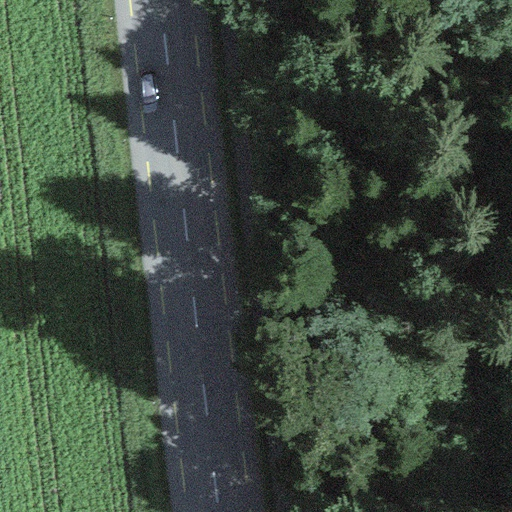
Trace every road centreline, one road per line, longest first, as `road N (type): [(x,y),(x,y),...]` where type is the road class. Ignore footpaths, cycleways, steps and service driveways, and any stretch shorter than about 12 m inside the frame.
road 1 (primary): [(162,0),(219,511)]
road 2 (track): [(478,0),(486,261),(511,422)]
